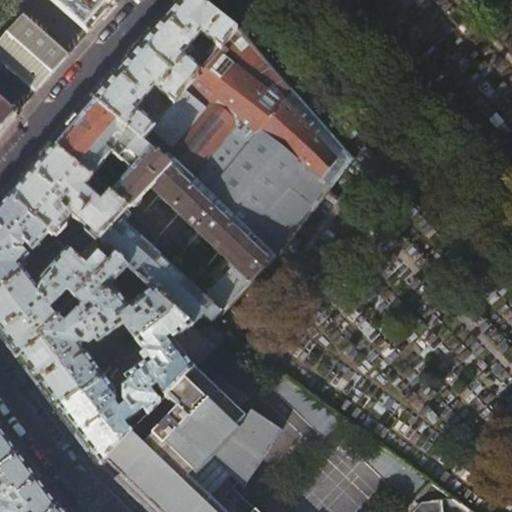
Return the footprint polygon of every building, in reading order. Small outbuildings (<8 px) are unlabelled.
[(0,0),(0,135),(17,117),(16,116),(0,101),(0,0)] [(52,0),(89,33),(116,2),(117,0),(52,0)] [(206,52),(212,58),(236,30),(198,0),(183,0),(115,78),(94,103),(141,143),(162,118),(156,111),(147,121),(135,110),(155,87),(168,98),(164,102),(170,108),(203,69),(197,63),(194,66),(181,55),(201,32),(213,43),(206,52)] [(236,30),(212,58),(203,69),(170,108),(162,118),(141,143),(94,103),(73,126),(54,148),(91,180),(113,155),(132,171),(110,195),(127,210),(128,209),(130,211),(151,189),(226,261),(196,292),(119,219),(99,243),(115,257),(128,269),(153,292),(176,313),(192,328),(203,317),(211,324),(272,262),(348,160),(236,30)] [(21,81),(35,94),(67,58),(52,45),(21,81)] [(110,195),(91,180),(54,148),(27,178),(10,198),(48,233),(55,239),(67,226),(64,223),(71,215),(94,237),(76,258),(86,267),(98,254),(99,243),(119,219),(127,210),(110,195)] [(19,267),(48,233),(10,198),(0,209),(0,292),(24,273),(19,267)] [(38,338),(115,257),(99,243),(98,254),(86,267),(76,258),(67,250),(38,283),(35,289),(24,273),(0,292),(0,331),(5,338),(20,358),(41,343),(38,338)] [(110,290),(128,269),(115,257),(38,338),(41,343),(20,358),(44,391),(59,410),(80,395),(82,398),(105,381),(86,355),(123,326),(136,344),(176,313),(153,292),(129,310),(121,299),(110,290)] [(174,343),(192,328),(176,313),(136,344),(149,361),(124,380),(126,383),(113,393),(105,381),(82,398),(80,395),(59,410),(74,431),(101,466),(128,438),(120,430),(140,414),(145,420),(157,408),(148,396),(155,391),(163,402),(193,370),(174,343)] [(250,353),(211,324),(203,317),(192,328),(214,348),(193,370),(163,402),(157,408),(145,420),(128,438),(101,466),(117,482),(134,498),(148,511),(379,511),(395,495),(320,425),(294,453),(216,383),(225,373),(230,378),(250,353)] [(2,435),(0,432),(0,470),(18,457),(2,435)] [(18,457),(0,470),(0,511),(53,511),(58,508),(56,507),(32,475),(18,457)]
